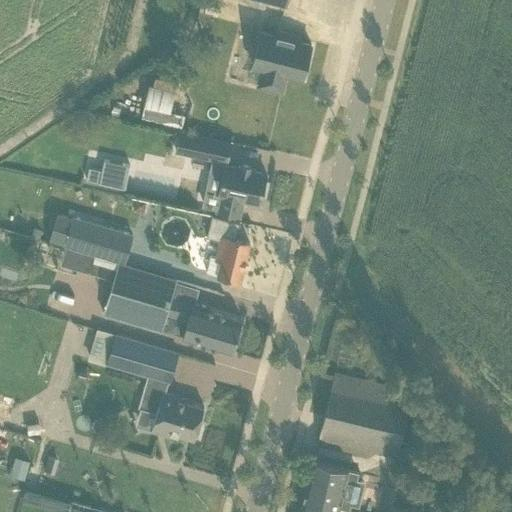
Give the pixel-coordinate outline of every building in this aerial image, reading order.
[(228,0),(226,10),(269,21),(274,0),(228,0)] [(261,28),(252,61),(262,64),(258,82),(281,88),(285,70),(302,74),(311,41),(299,38),(300,34),(276,28),(275,32),(271,31),(261,28)] [(182,122),(183,110),(142,105),(141,117),(182,122)] [(225,164),(230,142),(179,131),(175,151),(211,159),(200,207),(238,216),(242,199),(259,202),(260,195),(264,196),(267,181),(263,180),(265,173),(250,170),(251,166),(239,163),(238,167),(225,164)] [(98,180),(100,169),(89,167),(86,178),(98,180)] [(135,199),(133,208),(143,211),(145,201),(135,199)] [(218,240),(213,256),(209,256),(206,272),(239,280),(248,242),(234,239),(238,222),(211,215),(206,237),(218,240)] [(122,262),(127,246),(113,241),(116,229),(71,216),(63,245),(118,261),(117,265),(175,281),(175,279),(121,263),(122,262)] [(108,295),(102,313),(160,331),(165,314),(186,320),(181,337),(220,348),(231,351),(240,321),(229,317),(208,311),(209,308),(170,296),(175,281),(117,265),(108,295)] [(169,431),(193,439),(203,407),(167,396),(169,392),(165,391),(167,382),(168,382),(177,352),(115,334),(106,363),(146,375),(137,407),(143,408),(138,425),(150,429),(150,430),(168,435),(169,431)] [(317,437),(337,441),(395,456),(411,391),(333,372),(317,437)] [(29,460),(15,456),(9,474),(24,478),(29,460)] [(312,460),(302,501),(347,511),(356,472),(347,470),(347,469),(331,465),(312,460)] [(64,511),(67,498),(25,487),(22,500),(64,511)] [(346,511),(347,511),(302,501),(299,511),(346,511)]
